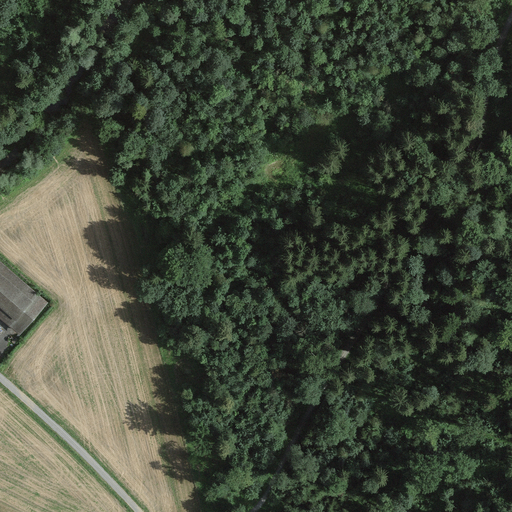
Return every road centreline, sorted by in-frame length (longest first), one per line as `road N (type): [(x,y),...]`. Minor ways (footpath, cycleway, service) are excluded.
road 1 (track): [(253,511),(472,147),(511,22)]
road 2 (track): [(138,511),(0,378)]
